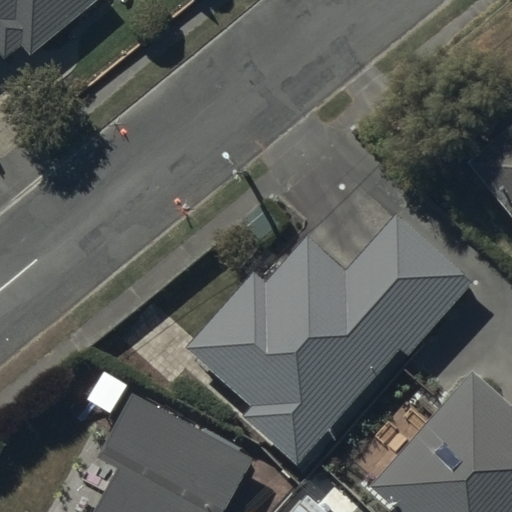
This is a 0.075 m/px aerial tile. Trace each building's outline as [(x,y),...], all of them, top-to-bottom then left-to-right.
[(0,0),(0,53),(7,62),(25,46),(34,57),(100,0),(0,0)] [(511,124),(465,162),(511,219),(511,124)] [(256,272),(188,348),(254,406),(244,417),(300,467),(404,351),(411,357),(477,283),(400,213),(348,271),(310,236),(268,283),(256,272)] [(511,511),(511,402),(475,369),(373,487),(400,511),(511,511)] [(230,511),(259,459),(135,394),(102,460),(120,469),(98,511),(230,511)] [(332,511),(308,491),(291,511),(332,511)]
